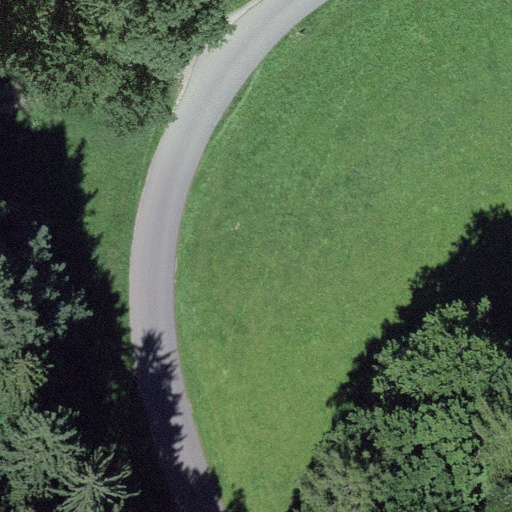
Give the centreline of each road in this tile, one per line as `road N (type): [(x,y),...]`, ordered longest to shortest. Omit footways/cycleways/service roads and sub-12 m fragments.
road 1 (unclassified): [(210,511),(163,271),(174,193),(199,115),(240,60),(304,0)]
road 2 (track): [(0,121),(170,67),(240,60)]
